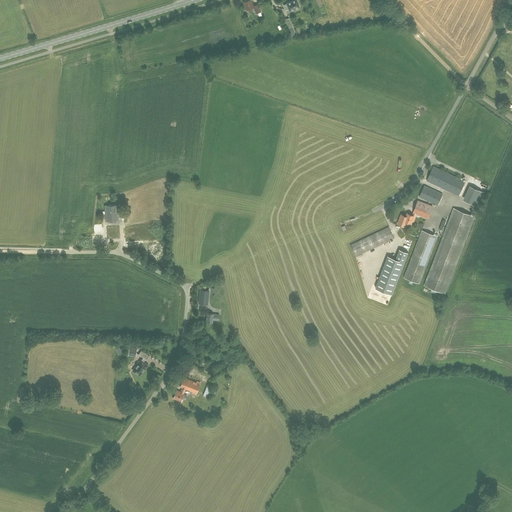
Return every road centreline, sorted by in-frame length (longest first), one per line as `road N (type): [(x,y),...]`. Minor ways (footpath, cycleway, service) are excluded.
road 1 (unclassified): [(65,511),(171,373),(182,348),(187,289),(111,251),(60,251)]
road 2 (track): [(186,288),(383,206)]
road 3 (secondary): [(182,3),(0,58)]
road 4 (unclassified): [(383,206),(408,189),(467,86)]
road 5 (track): [(467,86),(381,0)]
